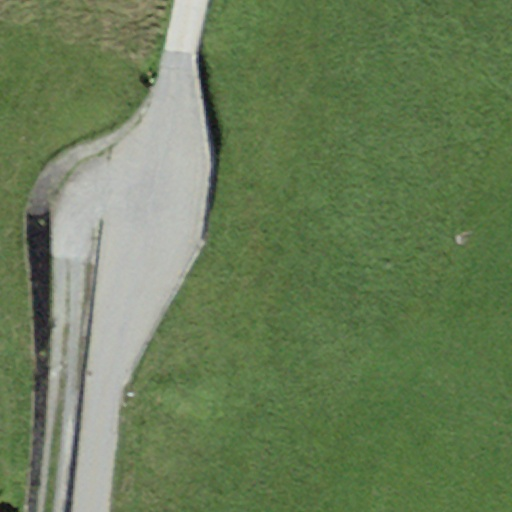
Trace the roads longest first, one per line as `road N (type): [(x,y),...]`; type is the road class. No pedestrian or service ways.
road 1 (residential): [(145,188),(107,194),(86,205),(75,224),(41,511)]
road 2 (residential): [(88,511),(117,295),(145,188)]
road 3 (residential): [(145,188),(193,0)]
